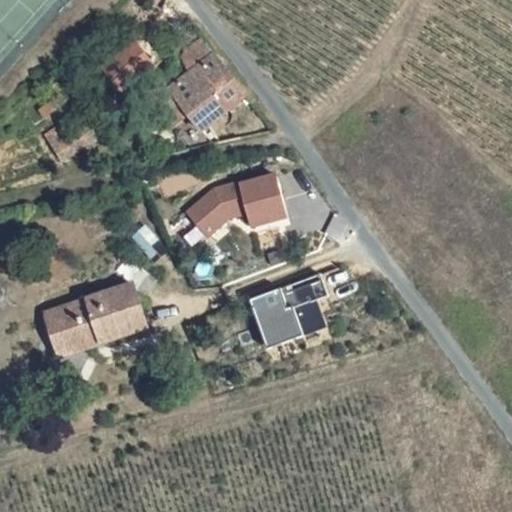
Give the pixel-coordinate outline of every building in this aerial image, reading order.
[(136,37),(103,72),(127,95),(161,60),(136,37)] [(185,133),(229,97),(198,56),(152,90),(185,133)] [(282,172),(243,182),(256,231),(295,220),(282,172)] [(190,200),(201,235),(251,219),(240,184),(190,200)] [(254,298),(271,349),(334,327),(317,277),(254,298)] [(73,341),(77,354),(133,335),(119,292),(81,305),(68,298),(61,311),(32,321),(42,351),(73,341)] [(42,351),(47,363),(77,354),(73,341),(42,351)]
